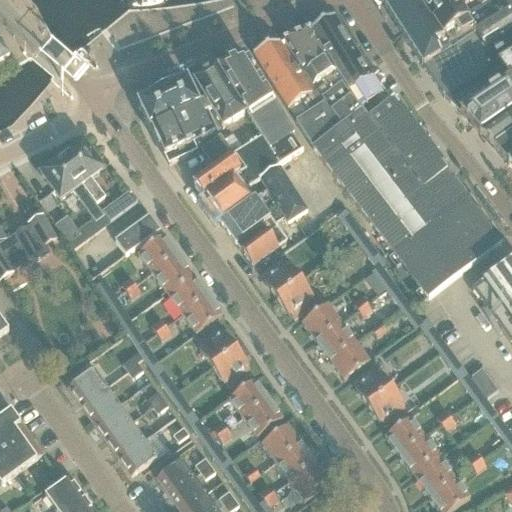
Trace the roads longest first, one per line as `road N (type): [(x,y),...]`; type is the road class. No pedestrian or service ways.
road 1 (residential): [(366,473),(92,99)]
road 2 (residential): [(353,0),(427,114),(511,213)]
road 3 (residential): [(92,99),(113,81),(321,0)]
road 4 (residential): [(122,511),(26,376)]
road 5 (residential): [(92,99),(0,4)]
